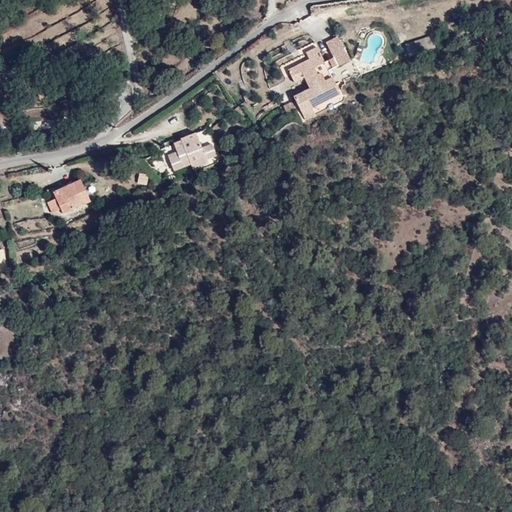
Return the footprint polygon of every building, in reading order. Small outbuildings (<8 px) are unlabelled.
[(459,22),(458,19),(457,14),(444,18),(446,26),(451,25),(459,22)] [(410,31),(384,41),(388,51),(414,42),(411,35),(410,31)] [(309,38),(310,40),(314,51),(319,63),(331,59),(321,33),(317,35),(309,38)] [(325,42),(336,67),(351,60),(339,35),(325,42)] [(272,84),(274,90),(278,102),(316,90),(308,66),(304,54),(302,48),(291,51),(293,59),(284,61),(280,62),(278,56),(269,59),(272,71),(281,68),(282,68),(286,79),(276,83),(272,84)] [(280,62),(284,61),(293,59),(291,51),(278,56),(280,62)] [(304,54),(308,66),(319,63),(314,51),(304,54)] [(286,113),(296,109),(293,101),(283,105),(286,113)] [(177,151),(168,153),(173,168),(190,162),(194,168),(207,164),(206,157),(217,154),(213,143),(201,147),(197,135),(184,139),(185,142),(176,145),(177,151)] [(165,146),(168,153),(177,151),(176,145),(175,143),(165,146)] [(138,174),(137,183),(147,184),(148,175),(138,174)] [(90,205),(82,182),(53,191),(61,214),(90,205)]
